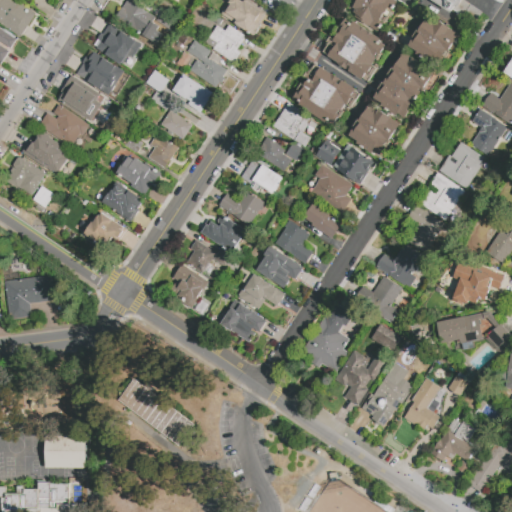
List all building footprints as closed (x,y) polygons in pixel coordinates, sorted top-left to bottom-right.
[(37,14),(21,38),(0,23),(0,0),(12,0),(17,3),(18,1),(37,14)] [(156,17),(138,6),(141,0),(126,0),(116,17),(157,43),(164,32),(152,24),(156,17)] [(253,36),(266,14),(242,0),(228,0),(219,16),(253,36)] [(386,16),(395,0),(394,0),(354,0),(347,13),(377,31),(386,16)] [(463,0),(454,14),(433,0),(463,0)] [(442,65),(458,32),(425,15),(408,49),(442,65)] [(367,83),(327,57),(332,50),(333,51),(338,44),(333,41),(338,33),(340,34),(345,26),(342,25),(346,19),(353,23),(354,22),(362,27),(362,26),(367,29),(367,30),(368,31),(369,30),(374,34),(374,35),(387,44),(381,53),(383,55),(379,61),(376,59),(372,65),(376,68),(367,83)] [(225,31),(216,25),(204,44),(233,62),(239,53),(236,50),(245,36),(228,25),(225,31)] [(0,27),(18,40),(12,49),(0,41),(0,44),(10,51),(2,63),(0,61),(0,27)] [(129,49),(124,56),(128,63),(120,75),(102,63),(100,65),(93,60),(94,58),(91,56),(99,44),(101,45),(102,43),(103,43),(109,35),(129,49)] [(215,88),(190,71),(197,60),(205,65),(206,63),(188,52),(195,41),(212,52),(208,58),(211,60),(228,70),(223,77),(226,78),(222,85),(219,83),(215,88)] [(124,71),(91,50),(75,74),(109,95),(124,71)] [(433,70),(401,52),(373,101),(405,119),(433,70)] [(511,78),(503,72),(511,58),(511,78)] [(356,89),(355,91),(360,94),(351,108),(345,104),(341,110),(344,112),(340,119),(337,117),(332,124),(325,120),(323,122),(310,113),(311,111),(299,104),(304,96),(300,93),(305,86),(304,86),(308,80),(312,83),(314,80),(313,80),(321,67),(332,75),(333,74),(356,89)] [(185,74),(198,83),(198,84),(205,89),(206,88),(214,94),(201,113),(188,105),(190,102),(187,99),(187,100),(174,91),(185,74)] [(113,77),(126,85),(117,98),(105,90),(113,77)] [(91,89),(77,110),(63,100),(76,79),(91,89)] [(511,82),(511,126),(483,107),(491,94),(499,99),(511,82)] [(289,103),(312,119),(303,133),(310,138),(305,147),(295,141),(295,142),(273,127),(289,103)] [(59,105),(90,125),(83,136),(80,134),(72,147),(40,126),(48,114),(57,119),(59,116),(54,113),(59,105)] [(349,136),(359,121),(359,122),(370,105),(380,111),(380,110),(391,117),(390,119),(401,126),(397,133),(396,132),(389,143),(387,142),(379,154),(376,152),(373,156),(357,145),(358,142),(349,136)] [(511,129),(511,141),(509,146),(501,141),(490,157),(472,146),(483,129),(472,122),(481,109),(511,129)] [(171,111),(193,125),(183,139),(174,133),(172,136),(167,132),(169,130),(162,125),(171,111)] [(23,152),(31,140),(33,141),(40,131),(45,134),(46,133),(51,136),(50,138),(69,150),(64,156),(68,159),(58,174),(53,170),(52,172),(23,152)] [(165,168),(149,158),(155,148),(150,144),(155,137),(160,141),(169,139),(171,148),(176,152),(165,168)] [(267,137),(281,146),(280,148),(285,151),(282,155),(292,161),(284,172),(256,154),(267,137)] [(341,151),(330,167),(315,157),(327,141),(341,151)] [(294,142),(306,150),(298,163),(285,155),(294,142)] [(467,190),(439,171),(449,156),(451,157),(461,142),(488,160),(467,190)] [(348,145),(375,163),(360,185),(334,167),(348,145)] [(162,174),(146,197),(131,187),(133,183),(129,181),(127,183),(121,179),(123,175),(118,171),(123,164),(123,165),(129,156),(135,160),(136,158),(151,169),(152,167),(162,174)] [(23,158),(34,166),(35,165),(42,169),(41,171),(46,174),(29,198),(7,182),(13,173),(11,172),(14,168),(16,169),(16,168),(14,167),(14,165),(19,158),(21,158),(22,159),(23,158)] [(239,180),(257,190),(259,187),(272,194),(281,177),(250,160),(239,180)] [(323,165),(353,186),(346,196),(352,200),(343,213),(312,192),(321,179),(316,176),(323,165)] [(439,173),(466,191),(446,221),(419,203),(439,173)] [(143,203),(138,210),(140,211),(130,225),(99,204),(110,189),(111,190),(116,182),(126,188),(124,190),(126,192),(125,194),(126,195),(129,191),(140,198),(139,201),(143,203)] [(266,204),(261,212),(260,211),(250,227),(218,207),(226,194),(239,202),(246,191),(266,204)] [(331,239),(312,226),(312,225),(304,219),(315,202),(331,212),(328,216),(341,225),(331,239)] [(410,217),(411,214),(412,211),(414,209),(418,208),(420,208),(421,206),(446,224),(426,254),(407,241),(417,226),(410,221),(411,220),(410,217)] [(84,234),(100,212),(112,220),(117,223),(118,223),(127,230),(111,253),(84,234)] [(247,232),(233,254),(202,234),(208,224),(210,226),(212,222),(218,225),(218,222),(221,217),(224,216),(230,220),(231,219),(240,225),(239,226),(247,232)] [(313,253),(305,265),(275,244),(286,228),(285,227),(290,220),(310,234),(303,245),(313,253)] [(504,264),(511,249),(511,228),(509,233),(501,229),(486,253),(504,264)] [(196,240),(217,254),(210,264),(211,265),(204,276),(186,263),(194,251),(190,249),(196,240)] [(405,244),(427,258),(418,272),(415,270),(411,275),(416,278),(409,289),(375,267),(384,253),(395,260),(405,244)] [(271,245),(303,268),(294,280),(292,278),(284,289),(257,270),(267,257),(264,255),(271,245)] [(457,297),(471,261),(485,267),(492,269),(492,270),(504,275),(498,290),(489,286),(487,291),(483,290),(477,305),(457,297)] [(183,264),(209,283),(191,309),(169,294),(178,282),(173,278),(183,264)] [(255,274),(258,277),(259,275),(263,278),(262,279),(286,296),(278,308),(266,300),(258,312),(237,297),(243,288),(244,289),(255,274)] [(5,282),(55,275),(58,301),(31,304),(32,317),(15,320),(14,314),(9,315),(5,282)] [(384,276),(402,289),(391,306),(399,312),(391,324),(353,300),(362,286),(373,293),(384,276)] [(335,302),(353,315),(345,327),(343,325),(338,333),(349,340),(343,349),(349,354),(335,373),(321,363),(319,367),(311,362),(313,359),(302,351),(335,302)] [(241,304),(267,321),(259,333),(253,329),(252,331),(255,333),(253,336),(254,336),(251,340),(250,339),(248,343),(221,324),(232,308),(237,311),(241,304)] [(437,321),(441,344),(460,340),(461,343),(489,338),(491,349),(505,346),(499,310),(437,321)] [(380,324),(402,338),(394,350),(391,348),(389,350),(371,339),(380,324)] [(354,351),(366,359),(362,366),(367,369),(376,356),(386,362),(373,382),(370,380),(365,387),(368,389),(357,406),(344,397),(351,388),(347,385),(345,387),(335,380),(354,351)] [(395,363),(409,372),(404,380),(414,387),(399,411),(388,405),(381,416),(367,407),(383,381),(395,363)] [(467,383),(456,375),(447,388),(458,396),(467,383)] [(133,379),(117,401),(179,446),(195,425),(133,379)] [(426,379),(440,387),(427,409),(440,417),(432,430),(427,426),(424,431),(416,426),(414,428),(403,420),(414,402),(413,401),(426,379)] [(430,454),(443,462),(449,451),(467,461),(474,448),(466,443),(475,429),(453,416),(430,454)] [(498,465),(508,471),(511,464),(511,439),(498,431),(468,486),(482,494),(498,465)] [(86,468),(87,436),(45,435),(44,468),(86,468)] [(68,483),(37,483),(37,488),(16,488),(16,493),(5,493),(5,487),(0,487),(0,502),(0,511),(47,511),(47,510),(68,509),(68,483)]
